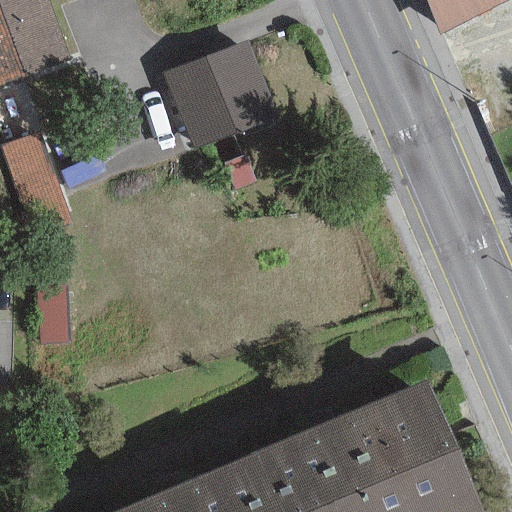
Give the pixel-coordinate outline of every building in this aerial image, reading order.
[(0,0),(0,85),(69,62),(47,0),(0,0)] [(424,0),(439,35),(510,0),(424,0)] [(247,41),(162,74),(194,150),(276,120),(247,41)] [(37,133),(1,146),(35,243),(72,230),(37,133)] [(36,288),(38,348),(68,347),(65,287),(36,288)] [(116,511),(480,511),(425,382),(116,511)]
